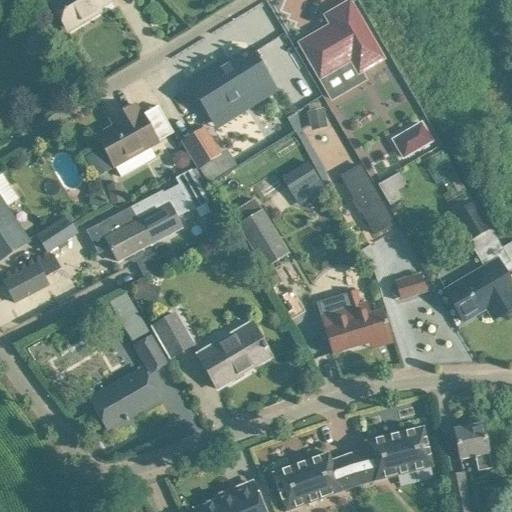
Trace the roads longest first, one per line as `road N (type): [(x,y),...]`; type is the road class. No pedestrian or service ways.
road 1 (residential): [(511,377),(410,380),(341,396),(110,477),(88,471),(0,354)]
road 2 (residential): [(0,154),(261,0)]
